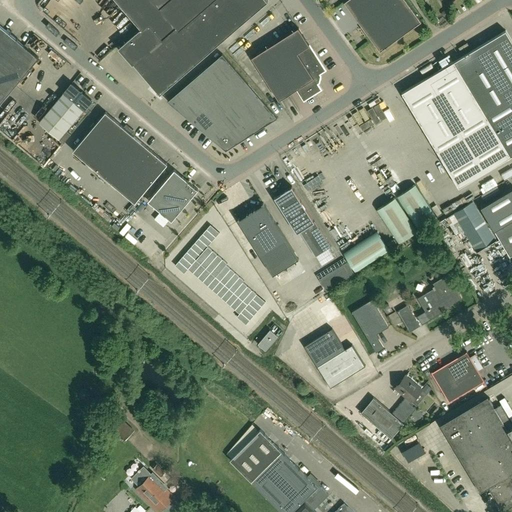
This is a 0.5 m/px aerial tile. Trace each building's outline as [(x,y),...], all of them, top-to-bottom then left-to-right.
[(116,0),(142,30),(149,23),(163,39),(177,27),(179,30),(213,0),(116,0)] [(213,0),(179,30),(177,27),(163,39),(149,23),(142,30),(120,48),(160,94),(268,1),(266,0),(213,0)] [(422,21),(406,0),(346,0),(345,2),(381,51),(422,21)] [(0,60),(18,39),(16,39),(0,25),(0,60)] [(299,28),(252,57),(280,100),(297,89),(304,101),(322,90),(318,84),(319,83),(321,76),(320,75),(326,71),(299,28)] [(511,155),(511,39),(506,30),(454,61),(511,157),(511,155)] [(18,39),(0,60),(0,104),(39,58),(18,40),(18,39)] [(223,54),(168,101),(226,151),(278,118),(223,54)] [(454,61),(432,75),(402,93),(459,188),(511,157),(454,61)] [(72,84),(61,97),(39,123),(59,139),(92,100),(72,84)] [(168,164),(106,112),(73,151),(135,203),(168,164)] [(67,130),(60,139),(63,142),(71,133),(67,130)] [(175,170),(148,201),(172,221),(198,190),(183,176),(183,177),(175,170)] [(397,196),(419,230),(438,217),(416,184),(397,196)] [(297,233),(300,232),(315,256),(331,247),(292,186),(275,198),(297,233)] [(511,195),(490,209),(499,225),(511,217),(511,195)] [(395,197),(377,209),(399,243),(417,231),(395,197)] [(495,240),(473,202),(454,213),(476,251),(495,240)] [(298,258),(286,238),(264,204),(255,210),(254,209),(246,210),(243,206),(242,206),(248,215),(238,220),(273,274),(298,258)] [(511,218),(495,228),(511,253),(511,252),(511,218)] [(212,224),(176,264),(185,272),(189,267),(209,285),(240,312),(235,318),(244,326),(264,304),(242,284),(244,281),(226,265),(229,262),(209,245),(221,231),(212,224)] [(355,272),(389,249),(377,230),(342,253),(355,272)] [(424,323),(430,320),(445,310),(444,308),(462,298),(448,274),(433,283),(434,286),(435,287),(425,294),(433,307),(417,316),(421,322),(424,323)] [(388,327),(373,299),(352,311),(375,352),(383,348),(375,334),(388,327)] [(408,305),(397,311),(410,331),(420,325),(408,305)] [(266,350),(278,336),(271,330),(270,330),(258,344),(265,350),(266,350)] [(332,330),(327,333),(305,346),(318,366),(330,387),(365,366),(354,348),(346,353),(332,330)] [(469,357),(466,351),(432,372),(449,402),(484,381),(478,371),(469,357)] [(474,354),(469,357),(478,371),(483,368),(474,354)] [(395,388),(406,397),(392,413),(374,397),(361,412),(391,438),(404,423),(403,422),(416,408),(409,403),(421,389),(405,376),(395,388)] [(511,423),(501,405),(495,409),(487,397),(440,425),(480,492),(488,487),(498,504),(511,495),(511,423)] [(91,398),(90,415),(97,415),(98,399),(91,398)] [(126,440),(135,430),(121,417),(112,427),(126,440)] [(308,475),(282,450),(261,428),(230,459),(251,480),(283,511),(291,511),(292,511),(293,511),(354,511),(345,502),(334,511),(316,511),(314,509),(329,494),(319,484),(321,482),(311,472),(308,475)] [(157,464),(153,469),(160,476),(165,472),(157,464)] [(154,472),(137,488),(159,511),(175,497),(163,485),(165,483),(154,472)]
